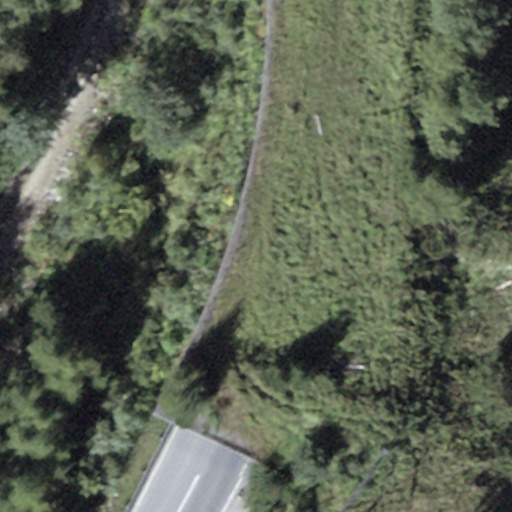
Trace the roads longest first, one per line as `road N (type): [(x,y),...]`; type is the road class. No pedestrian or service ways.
road 1 (primary): [(345,0),(324,151),(213,423),(168,511)]
road 2 (track): [(0,210),(68,93),(95,0)]
